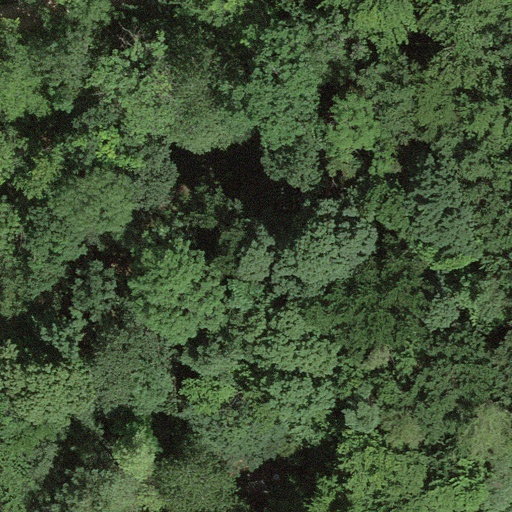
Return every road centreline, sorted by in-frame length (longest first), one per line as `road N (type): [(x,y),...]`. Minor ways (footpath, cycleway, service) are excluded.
road 1 (track): [(0,316),(229,148),(396,0)]
road 2 (track): [(0,387),(68,372),(182,371)]
